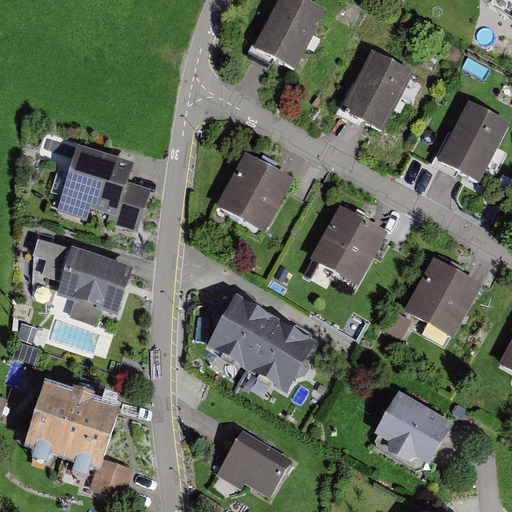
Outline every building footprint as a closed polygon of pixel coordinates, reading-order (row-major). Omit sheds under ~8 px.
[(328,9),(309,0),(279,0),(255,47),(297,69),(328,9)] [(415,71),(373,49),(341,109),(383,131),(415,71)] [(511,122),(470,100),(438,160),(481,182),(511,122)] [(136,161),(78,144),(58,210),(89,219),(92,208),(110,214),(107,223),(140,233),(153,189),(129,182),(136,161)] [(294,179),(246,153),(217,205),(265,232),(294,179)] [(389,231),(341,205),(312,259),(313,259),(304,275),(312,280),(321,264),(359,285),(389,231)] [(135,266),(74,247),(73,250),(39,239),(33,257),(46,261),(40,278),(58,284),(54,296),(75,302),(101,311),(119,316),(135,266)] [(484,283),(434,257),(406,310),(455,337),(484,283)] [(280,318),(238,294),(207,346),(249,371),(280,318)] [(101,311),(75,302),(71,318),(97,326),(101,311)] [(402,342),(413,320),(393,310),(382,332),(402,342)] [(318,341),(280,318),(249,371),(288,393),(318,341)] [(32,345),(37,330),(21,325),(16,340),(32,345)] [(511,341),(500,364),(511,370),(511,341)] [(72,390),(46,382),(26,443),(98,466),(90,491),(125,502),(135,470),(104,460),(122,406),(94,397),(96,390),(74,383),(72,390)] [(455,422),(400,391),(376,433),(389,440),(390,451),(407,461),(416,455),(431,464),(455,422)] [(9,400),(0,397),(0,421),(1,422),(9,400)] [(467,411),(459,406),(453,415),(462,420),(467,411)] [(293,461),(244,432),(218,476),(243,490),(246,485),(271,499),(293,461)]
